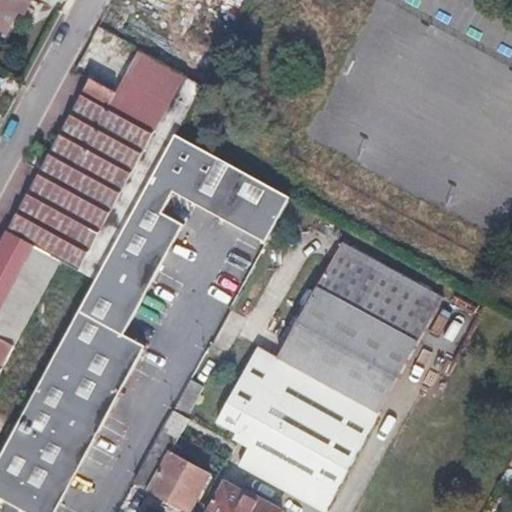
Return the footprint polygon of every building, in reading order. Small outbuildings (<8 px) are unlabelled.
[(24,0),(0,0),(0,31),(5,35),(17,13),(24,0)] [(33,0),(24,0),(17,13),(24,17),(33,0)] [(8,235),(0,230),(0,375),(61,264),(75,271),(68,284),(89,296),(96,282),(176,136),(200,91),(154,66),(140,91),(123,82),(115,96),(90,83),(8,235)] [(96,282),(89,296),(0,459),(0,500),(22,511),(59,511),(146,348),(124,337),(183,226),(163,215),(174,194),(249,236),(275,190),(176,136),(96,282)] [(294,200),(275,190),(249,236),(268,246),(294,200)] [(281,358),(264,348),(219,424),(238,435),(236,440),(251,449),(241,466),(276,485),(326,511),(329,511),(404,378),(446,300),(346,244),(304,318),(281,358)] [(200,393),(189,387),(175,411),(186,418),(200,393)] [(175,411),(135,482),(163,497),(189,511),(190,511),(211,475),(172,453),(190,420),(186,418),(175,411)] [(245,493),(227,484),(211,511),(282,511),(283,511),(247,492),(245,493)]
